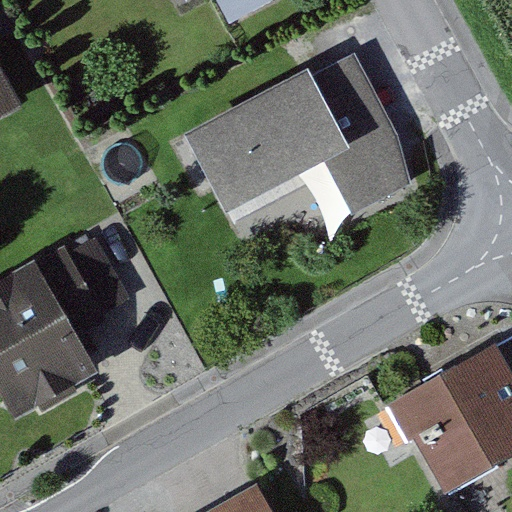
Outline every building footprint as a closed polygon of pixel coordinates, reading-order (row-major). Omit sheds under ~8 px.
[(273,0),(223,0),(235,21),(273,0)] [(238,205),(328,154),(361,213),(430,174),(357,44),(197,134),(238,205)] [(0,50),(0,116),(27,102),(0,50)] [(108,374),(84,333),(133,305),(95,238),(0,290),(0,370),(27,419),(108,374)] [(511,370),(500,351),(399,409),(454,504),(511,470),(511,370)] [(277,511),(265,488),(218,511),(277,511)]
